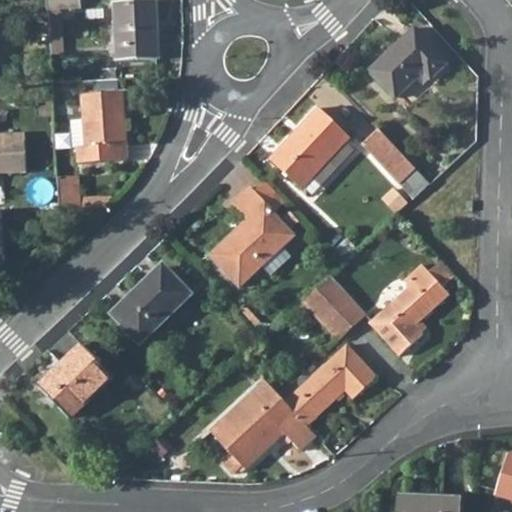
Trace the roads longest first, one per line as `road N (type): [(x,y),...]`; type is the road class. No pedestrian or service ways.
road 1 (residential): [(0,492),(258,509),(292,503),(351,475),(430,411),(507,384)]
road 2 (residential): [(507,384),(495,296),(504,29),(486,0)]
road 3 (residential): [(151,195),(0,350)]
road 4 (residential): [(204,60),(151,195)]
road 5 (residential): [(151,195),(182,180),(225,133),(243,98)]
